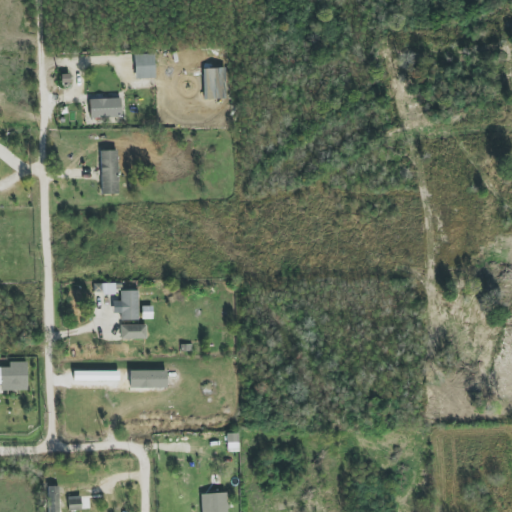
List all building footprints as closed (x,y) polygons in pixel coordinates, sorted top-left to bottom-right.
[(154,54),(134,55),(135,79),(155,78),(154,54)] [(121,117),(120,99),(89,100),(90,118),(121,117)] [(232,127),(232,105),(214,106),(214,119),(193,120),(193,128),(232,127)] [(117,150),(100,151),(101,194),(118,194),(117,150)] [(120,291),(120,301),(113,302),(113,314),(121,313),(121,320),(138,320),(137,291),(120,291)] [(146,325),(120,325),(121,339),(146,339),(146,325)] [(27,391),(27,362),(9,362),(9,368),(0,367),(0,384),(0,385),(0,390),(27,391)] [(201,511),(226,511),(226,493),(201,494),(201,511)] [(81,510),(81,497),(68,497),(69,510),(81,510)]
